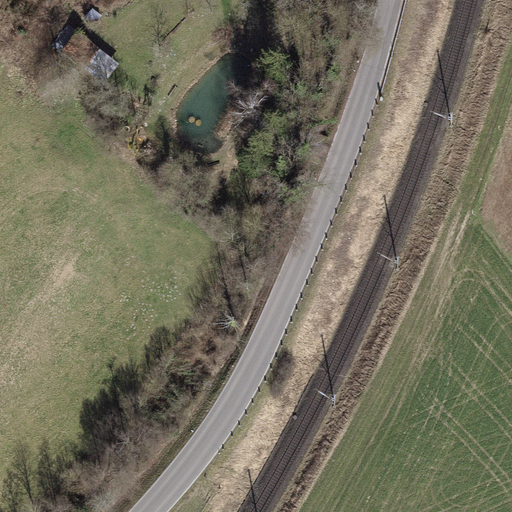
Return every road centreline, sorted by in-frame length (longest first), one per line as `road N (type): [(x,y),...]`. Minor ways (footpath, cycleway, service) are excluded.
road 1 (tertiary): [(389,0),(313,239),(254,365),(145,511)]
road 2 (track): [(511,77),(469,209)]
